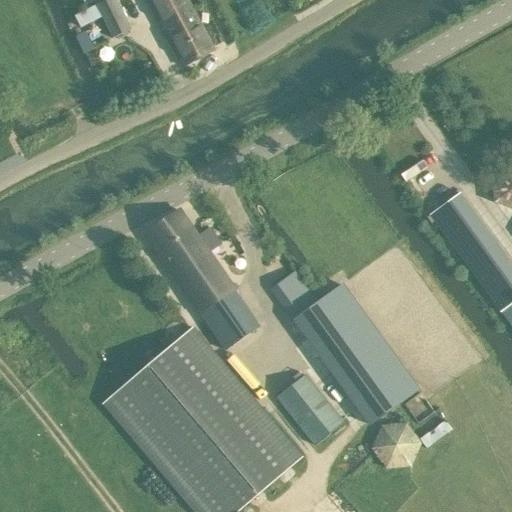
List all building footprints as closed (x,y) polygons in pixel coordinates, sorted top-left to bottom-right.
[(112,39),(130,30),(115,0),(109,0),(96,7),(112,39)] [(146,0),(161,27),(190,11),(184,0),(146,0)] [(95,6),(86,10),(92,22),(101,18),(96,7),(95,6)] [(190,11),(161,27),(183,68),(212,52),(190,11)] [(511,210),(511,172),(496,185),(499,206),(511,210)] [(499,303),(511,293),(511,262),(458,189),(430,210),(499,303)] [(224,350),(258,326),(234,290),(207,251),(222,241),(211,226),(197,236),(179,210),(143,235),(198,314),(199,313),(224,350)] [(294,272),(270,289),(294,321),(295,321),(355,405),(369,424),(397,404),(412,393),(340,293),(320,307),(318,304),(294,272)] [(237,511),(302,456),(250,396),(191,328),(100,406),(190,511),(237,511)] [(341,425),(306,381),(277,404),(313,448),(341,425)] [(381,427),(371,449),(373,452),(385,469),(409,467),(420,445),(406,425),(381,427)]
